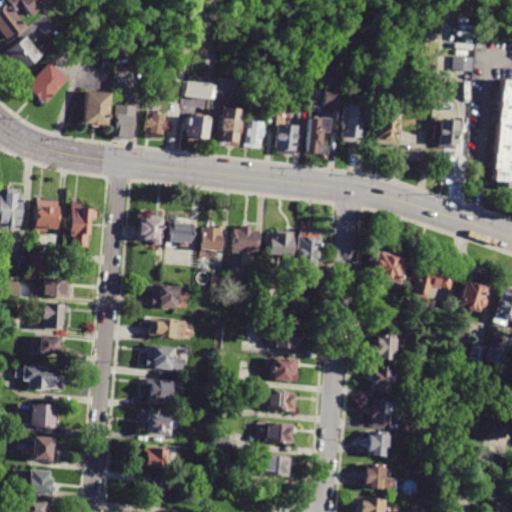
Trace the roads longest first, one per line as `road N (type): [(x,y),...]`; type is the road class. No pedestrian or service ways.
road 1 (secondary): [(511,236),(388,196),(120,162)]
road 2 (residential): [(91,511),(120,162)]
road 3 (residential): [(321,511),(348,189)]
road 4 (secondary): [(120,162),(33,148),(0,127)]
